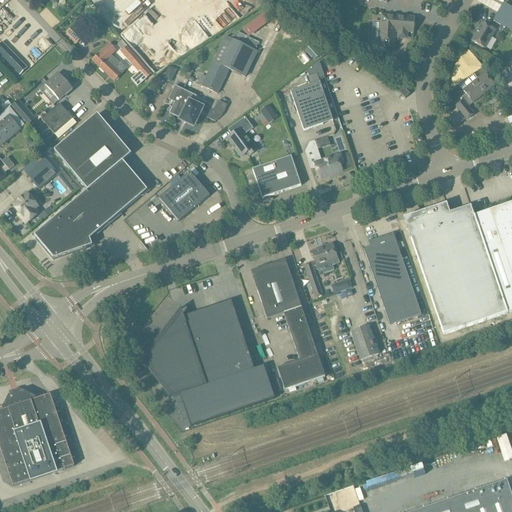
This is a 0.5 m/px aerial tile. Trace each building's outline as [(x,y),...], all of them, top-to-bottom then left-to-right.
[(511,32),(511,9),(503,5),(497,16),(493,22),(511,32)] [(374,22),(374,32),(380,32),(379,45),(394,47),(396,32),(398,32),(398,37),(407,38),(407,33),(413,33),(414,31),(415,18),(381,15),(381,23),(374,22)] [(247,37),(267,25),(262,16),(241,28),(247,37)] [(495,31),(482,23),(472,42),(485,49),(495,31)] [(84,37),(73,26),(66,33),(76,44),(84,37)] [(202,75),(198,84),(202,86),(202,87),(218,94),(230,70),(246,77),(257,52),(255,51),(229,38),(225,37),(213,62),(214,62),(206,77),(202,75)] [(118,44),(118,46),(123,51),(121,52),(128,60),(131,64),(139,73),(131,80),(136,85),(137,86),(137,87),(144,81),(152,74),(127,47),(122,41),(118,44)] [(109,45),(93,61),(114,82),(127,68),(122,63),(119,65),(111,56),(116,51),(109,45)] [(27,69),(21,62),(13,69),(20,76),(27,69)] [(311,86),(291,93),(304,132),(333,122),(323,92),(329,90),(326,81),(321,67),(315,69),(317,75),(308,78),(311,86)] [(0,72),(0,101),(3,105),(18,90),(0,72)] [(495,86),(485,74),(463,91),(466,95),(461,99),(463,102),(456,107),(466,121),(474,115),(468,108),(473,104),(495,86)] [(61,80),(57,75),(45,86),(59,101),(72,90),(62,78),(61,80)] [(410,95),(402,86),(397,90),(405,99),(410,95)] [(196,97),(175,87),(168,100),(175,103),(169,114),(180,119),(180,121),(194,128),(195,125),(196,126),(199,120),(197,120),(203,108),(205,104),(195,99),(196,97)] [(216,100),(209,120),(219,123),(225,104),(216,100)] [(42,120),(35,126),(48,140),(54,134),(55,135),(73,119),(60,104),(55,108),(42,120)] [(278,118),(269,105),(260,112),(269,124),(278,118)] [(54,152),(88,191),(123,162),(131,155),(98,115),(54,152)] [(0,148),(21,130),(9,117),(0,124),(0,148)] [(253,129),(244,117),(229,131),(232,136),(227,139),(241,158),(247,153),(250,156),(257,151),(245,135),(253,129)] [(330,146),(327,137),(310,143),(305,152),(311,170),(316,168),(320,180),(342,173),(339,165),(343,164),(340,155),(322,161),(318,150),(330,146)] [(59,167),(46,151),(29,164),(23,170),(39,190),(58,175),(57,174),(62,170),(59,167)] [(301,186),(291,157),(252,170),(262,199),(301,186)] [(0,177),(9,171),(0,159),(0,181),(1,181),(0,179),(0,177)] [(148,191),(123,162),(88,191),(34,236),(54,260),(92,247),(90,240),(148,191)] [(210,196),(190,173),(159,199),(179,222),(210,196)] [(68,190),(73,188),(71,181),(65,184),(68,190)] [(160,197),(170,188),(167,185),(156,194),(160,197)] [(38,207),(28,196),(24,199),(22,198),(13,206),(23,217),(21,219),(26,225),(37,215),(34,211),(38,207)] [(511,203),(508,205),(505,198),(497,201),(499,208),(453,224),(446,204),(404,219),(444,336),(507,314),(511,312),(511,203)] [(54,212),(50,207),(38,217),(42,222),(54,212)] [(421,316),(393,234),(368,243),(370,247),(364,250),(390,326),(421,316)] [(323,248),(311,252),(314,262),(312,263),(313,267),(316,267),(337,259),(332,244),(323,247),(323,248)] [(325,378),(285,260),(251,272),(267,319),(284,314),(300,361),(277,369),(285,392),(325,378)] [(305,266),(304,266),(309,281),(317,278),(313,267),(312,263),(311,263),(305,266)] [(349,280),(336,285),(338,293),(352,288),(351,286),(349,280)] [(323,295),(319,284),(311,286),(315,298),(323,295)] [(254,370),(231,302),(184,317),(183,313),(182,314),(178,320),(178,319),(173,325),(173,326),(169,331),(164,337),(160,343),(160,342),(155,349),(151,354),(151,359),(151,363),(151,364),(151,368),(155,374),(160,380),(164,386),(169,392),(173,397),(173,398),(180,396),(191,428),(275,399),(264,367),(254,370)] [(368,327),(351,333),(361,361),(363,361),(364,364),(378,359),(377,356),(378,355),(368,327)] [(35,398),(22,392),(9,396),(2,409),(3,412),(0,412),(0,448),(13,488),(74,467),(50,396),(36,401),(35,398)] [(511,511),(511,495),(507,481),(414,511),(511,511)]
